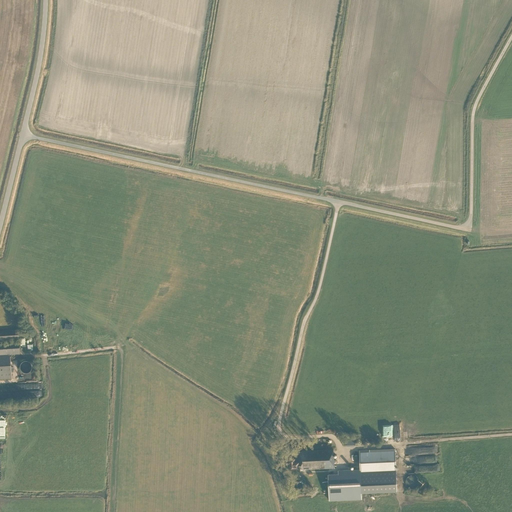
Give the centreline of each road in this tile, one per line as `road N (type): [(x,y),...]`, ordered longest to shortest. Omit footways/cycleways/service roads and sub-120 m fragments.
road 1 (unclassified): [(469,229),(22,134)]
road 2 (unclassified): [(469,229),(474,108),(511,36)]
road 3 (track): [(0,412),(42,404),(43,356),(117,347)]
road 4 (unclassified): [(22,134),(45,0)]
